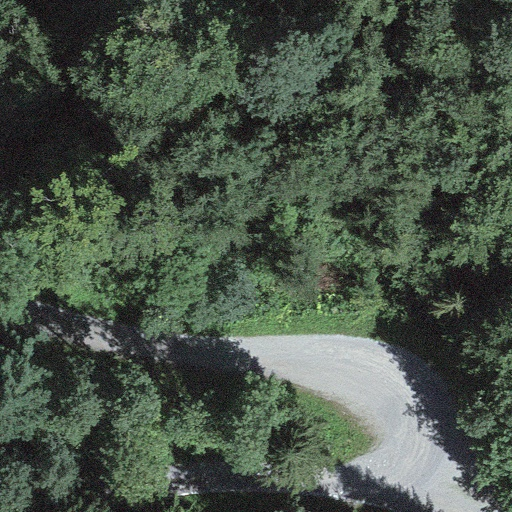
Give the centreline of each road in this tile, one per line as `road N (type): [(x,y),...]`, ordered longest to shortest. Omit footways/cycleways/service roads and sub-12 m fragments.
road 1 (track): [(0,493),(185,482),(358,492),(409,471),(422,449),(421,427)]
road 2 (track): [(421,427),(404,405),(354,376),(292,359),(75,336),(0,312)]
